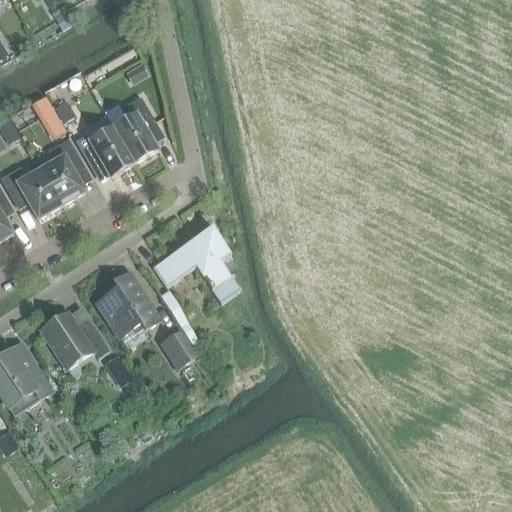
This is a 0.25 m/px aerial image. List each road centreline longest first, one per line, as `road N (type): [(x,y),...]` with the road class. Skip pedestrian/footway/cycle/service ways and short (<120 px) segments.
road 1 (residential): [(0,327),(192,199),(193,167)]
road 2 (residential): [(0,281),(193,167)]
road 3 (residential): [(193,167),(158,0)]
